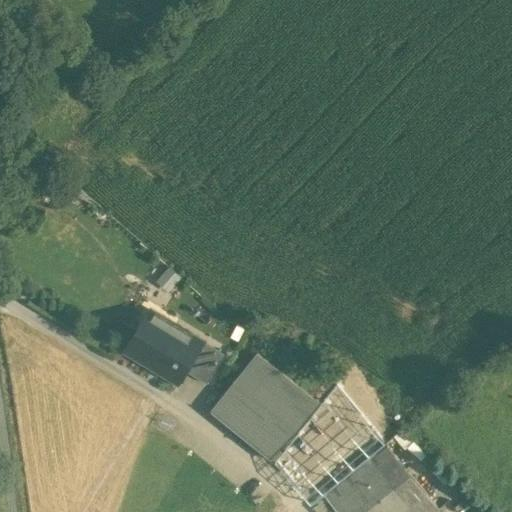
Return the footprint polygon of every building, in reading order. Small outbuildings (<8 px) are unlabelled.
[(163,271),(171,277),(177,270),(169,264),(163,271)] [(206,340),(150,308),(126,351),(181,383),(188,371),(205,341),(206,340)] [(225,353),(205,341),(188,371),(207,382),(225,353)] [(321,403),(258,352),(212,409),(275,460),(321,403)] [(386,445),(337,386),(321,403),(275,460),(288,469),(317,502),(372,457),(386,445)] [(395,440),(403,448),(414,437),(405,429),(395,440)] [(426,490),(388,443),(386,445),(372,457),(410,502),(426,490)] [(372,457),(326,495),(340,511),(400,511),(411,503),(410,502),(372,457)] [(411,503),(400,511),(430,511),(439,505),(426,490),(410,502),(411,503)]
